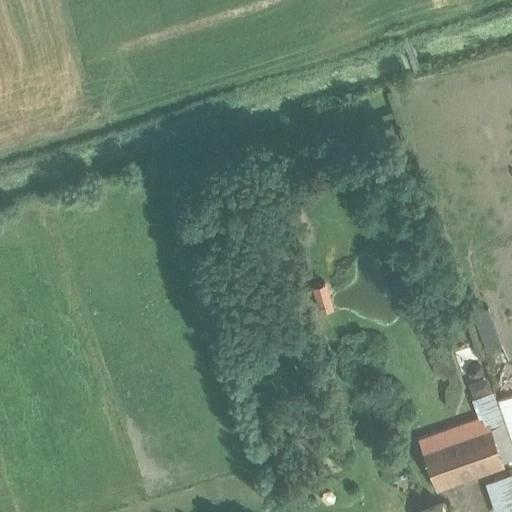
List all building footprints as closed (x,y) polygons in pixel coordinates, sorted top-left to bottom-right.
[(327,281),(312,286),(319,311),(334,307),(327,281)] [(489,306),(473,312),(486,352),(502,346),(489,306)] [(511,443),(496,399),(488,376),(485,377),(481,364),(466,369),(471,382),(469,383),(474,398),(472,399),(478,417),(418,438),(422,450),(436,490),(505,466),(504,462),(508,461),(509,465),(511,463),(511,443)] [(511,393),(496,399),(511,443),(511,393)] [(511,511),(511,472),(486,481),(495,511),(511,511)] [(446,511),(443,503),(417,511),(446,511)]
